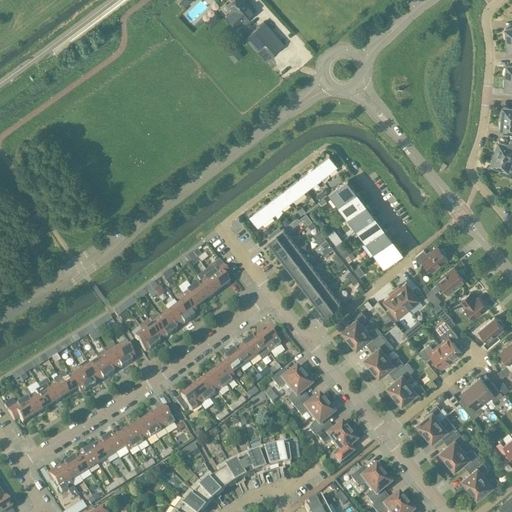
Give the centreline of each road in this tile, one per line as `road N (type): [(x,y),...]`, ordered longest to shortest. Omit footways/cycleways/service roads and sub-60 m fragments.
road 1 (residential): [(270,294),(156,379),(16,465)]
road 2 (residential): [(511,225),(469,172),(486,96),(486,14),(500,0)]
road 3 (residential): [(305,338),(414,252),(350,166)]
road 4 (tertiary): [(118,241),(283,115)]
road 5 (residential): [(384,434),(305,338)]
road 6 (residential): [(384,434),(479,357)]
